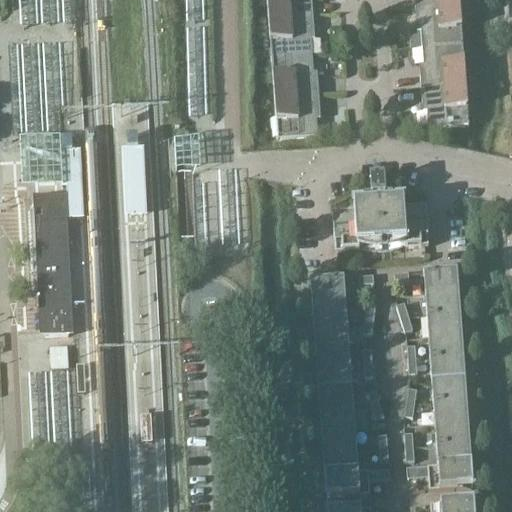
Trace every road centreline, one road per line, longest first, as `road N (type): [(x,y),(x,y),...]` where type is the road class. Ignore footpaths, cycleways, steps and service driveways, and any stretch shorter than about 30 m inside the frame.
road 1 (residential): [(385,89),(378,15),(370,3),(355,2),(346,13),(351,92)]
road 2 (residential): [(198,158),(355,156)]
road 3 (residential): [(511,181),(390,155)]
